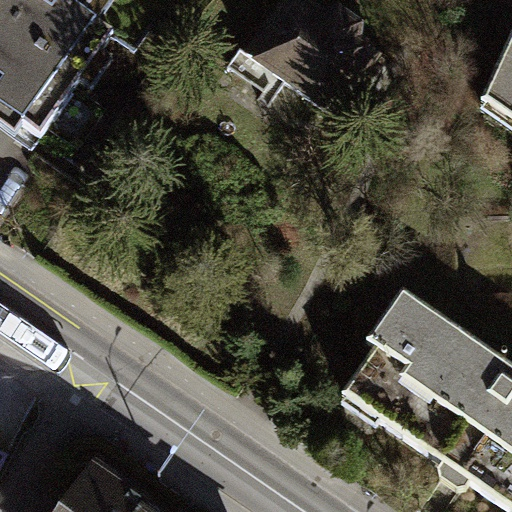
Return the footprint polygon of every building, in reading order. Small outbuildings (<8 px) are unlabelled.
[(0,0),(0,112),(39,140),(113,35),(83,15),(93,0),(0,0)] [(297,0),(287,0),(248,53),(335,116),(377,58),(359,44),(359,27),(337,11),(323,18),(297,0)] [(511,30),(488,91),(511,109),(511,30)] [(511,511),(511,367),(402,292),(366,344),(375,350),(350,386),(373,401),(382,422),(442,464),(438,471),(440,484),(457,493),(467,490),(472,484),(509,511),(511,511)] [(143,511),(148,505),(93,467),(66,506),(58,500),(49,511),(143,511)]
